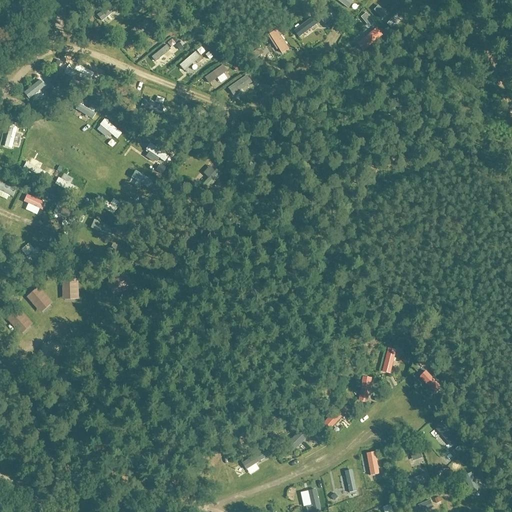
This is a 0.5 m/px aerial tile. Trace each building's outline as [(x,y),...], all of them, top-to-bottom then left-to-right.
[(180,48),(174,51),(177,57),(183,54),(180,48)] [(158,65),(162,70),(171,62),(172,63),(177,58),(172,53),(158,65)] [(210,57),(204,60),(207,65),(213,62),(210,57)] [(213,62),(189,72),(194,83),(218,73),(213,62)] [(221,95),(237,83),(230,74),(214,86),(221,95)] [(58,88),(65,85),(63,80),(56,82),(58,88)] [(31,97),(36,106),(55,95),(50,87),(31,97)] [(83,116),(87,120),(83,124),(87,128),(92,123),(97,128),(101,123),(87,111),(83,116)] [(112,129),(107,135),(126,151),(131,145),(112,129)] [(134,150),(137,156),(143,152),(139,146),(134,150)] [(120,149),(116,154),(121,158),(125,153),(120,149)] [(23,168),(44,178),(48,169),(27,160),(23,168)] [(0,182),(0,189),(12,195),(15,190),(0,182)] [(396,377),(400,354),(391,352),(387,376),(396,377)] [(432,390),(438,383),(429,375),(423,382),(432,390)] [(365,400),(373,401),(374,381),(365,381),(365,400)] [(334,433),(353,416),(345,408),(327,425),(334,433)] [(478,480),(470,483),(479,504),(487,501),(478,480)]
